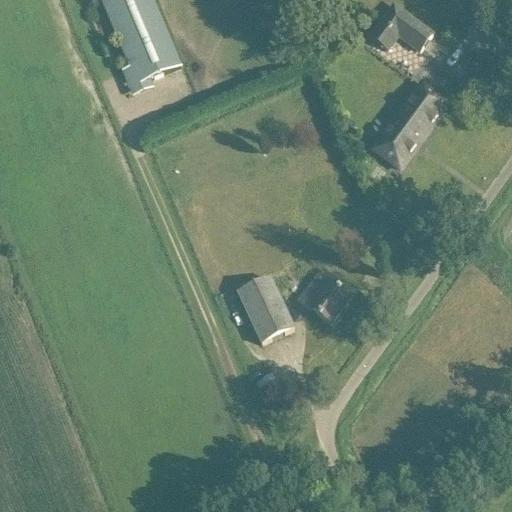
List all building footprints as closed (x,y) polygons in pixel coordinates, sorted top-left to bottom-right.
[(131,93),(151,84),(182,71),(152,0),(100,0),(130,71),(123,74),(131,93)] [(368,41),(388,56),(400,39),(421,54),(433,38),(391,8),(368,41)] [(374,154),(400,173),(449,107),(423,87),(374,154)] [(310,313),(314,316),(330,328),(351,301),(330,286),(320,279),(310,293),(319,300),(310,313)] [(238,296),(245,312),(262,348),(295,333),(271,281),(238,296)]
